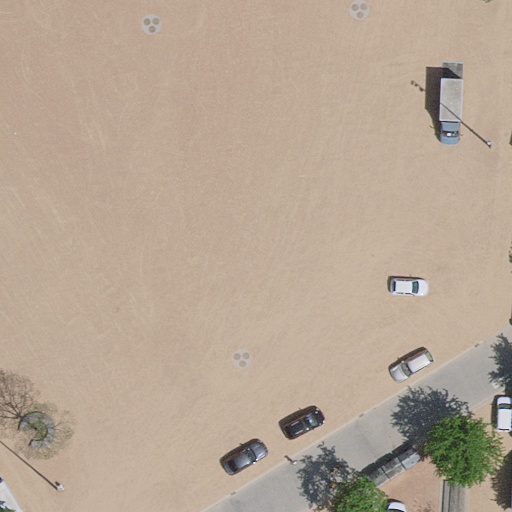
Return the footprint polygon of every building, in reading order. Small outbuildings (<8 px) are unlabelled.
[(0,0),(0,76),(37,75),(32,0),(138,0),(142,76),(159,100),(160,110),(216,107),(209,124),(394,115),(387,0),(0,0)] [(413,92),(412,362),(481,363),(483,92),(413,92)] [(232,261),(357,214),(333,151),(208,198),(232,261)] [(0,351),(7,363),(58,334),(0,233),(0,351)] [(196,482),(395,372),(367,320),(307,353),(271,288),(131,365),(196,482)]
